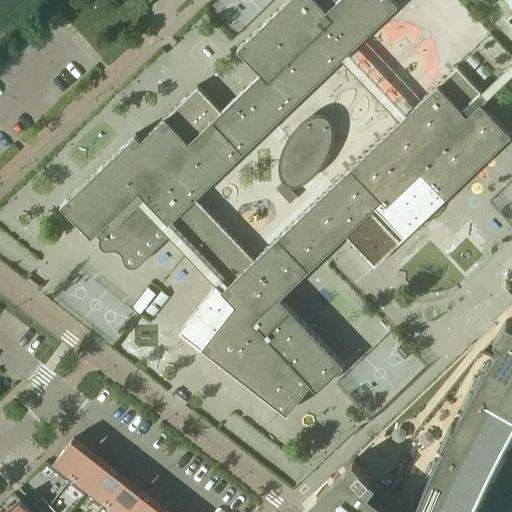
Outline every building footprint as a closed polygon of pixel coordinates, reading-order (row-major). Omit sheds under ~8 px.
[(286,0),(237,47),(261,71),(221,109),(197,85),(141,139),(135,133),(61,204),(92,236),(96,232),(101,236),(100,237),(99,239),(99,240),(99,242),(99,243),(100,244),(100,245),(102,247),(103,248),(104,249),(106,249),(108,249),(112,248),(113,248),(116,249),(119,250),(120,252),(121,252),(122,254),(123,256),(123,257),(123,258),(124,260),(124,262),(125,262),(126,263),(127,264),(128,265),(130,266),(132,266),(134,266),(136,265),(138,264),(169,235),(215,283),(180,329),(287,412),(310,382),(317,389),(344,363),(279,296),(345,233),(375,265),(456,188),(455,186),(511,133),(476,96),(481,90),(457,65),(253,258),(194,196),(398,3),(395,0),(286,0)] [(329,121),(325,114),(315,116),(306,120),(298,125),(291,132),(285,141),(281,150),(279,160),(279,170),(281,179),(290,180),(298,179),(306,176),(313,172),(319,167),(325,161),(329,153),(331,145),(332,137),(331,129),(329,121)] [(351,458),(348,461),(343,465),(306,501),(320,511),(473,511),(493,465),(511,430),(511,319),(507,316),(496,320),(495,320),(371,439),(351,458)] [(91,451),(73,438),(51,466),(68,480),(91,451)] [(86,493),(108,465),(91,451),(68,480),(86,493)] [(125,478),(108,465),(86,493),(103,507),(125,478)] [(125,478),(103,507),(109,511),(126,511),(142,492),(125,478)] [(142,492),(126,511),(153,511),(159,505),(142,492)] [(43,511),(50,505),(43,497),(35,504),(42,511),(43,511)] [(32,511),(19,498),(4,511),(32,511)]
